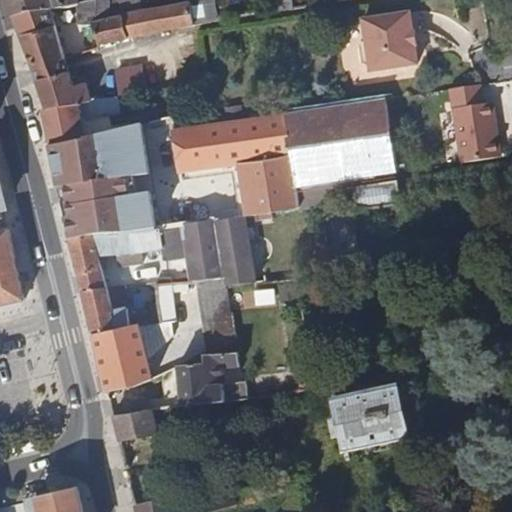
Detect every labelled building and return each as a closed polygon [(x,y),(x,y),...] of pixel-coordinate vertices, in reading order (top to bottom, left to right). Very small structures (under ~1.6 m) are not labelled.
[(78,2),(87,0),(10,0),(16,16),(53,8),(78,2)] [(87,0),(78,2),(79,20),(85,22),(96,22),(107,20),(107,0),(87,0)] [(294,10),(292,0),(266,0),(270,14),(294,10)] [(123,17),(127,40),(195,26),(192,3),(123,17)] [(39,81),(69,72),(65,58),(53,8),(16,16),(35,66),(39,81)] [(355,47),(357,59),(413,50),(412,45),(415,45),(413,29),(410,29),(407,12),(360,19),(363,39),(355,47)] [(99,48),(127,40),(123,17),(107,20),(96,22),(99,48)] [(99,48),(96,22),(85,22),(89,51),(99,48)] [(413,50),(357,59),(357,62),(367,68),(368,70),(415,64),(413,50)] [(127,73),(134,96),(144,95),(141,71),(127,73)] [(69,72),(39,81),(47,111),(77,104),(87,102),(84,87),(73,88),(69,72)] [(118,98),(133,96),(134,96),(127,73),(116,74),(118,98)] [(109,74),(110,99),(112,99),(118,98),(116,74),(109,74)] [(483,104),(480,84),(452,89),(464,163),(501,158),(493,103),(483,104)] [(43,112),(50,145),(85,140),(88,140),(115,134),(110,116),(121,114),(118,98),(110,99),(94,101),(87,102),(77,104),(47,111),(43,112)] [(389,99),(195,130),(185,131),(192,172),(240,166),(245,196),(248,216),(301,208),(299,188),(339,182),(399,173),(389,99)] [(185,131),(195,130),(194,120),(176,122),(178,132),(185,131)] [(134,208),(130,178),(151,175),(144,127),(115,134),(88,140),(85,140),(50,145),(60,187),(67,186),(71,217),(67,218),(73,240),(98,236),(157,229),(154,206),(134,208)] [(403,201),(400,179),(348,187),(352,209),(403,201)] [(342,203),(339,182),(299,188),(301,208),(342,203)] [(219,220),(226,276),(228,275),(228,282),(250,280),(241,217),(219,220)] [(226,276),(219,220),(165,228),(166,248),(188,245),(194,278),(226,276)] [(98,237),(100,258),(118,255),(120,270),(168,263),(166,248),(165,228),(157,229),(98,237)] [(0,304),(24,299),(8,230),(0,232),(0,304)] [(82,277),(105,274),(100,258),(98,237),(73,240),(82,277)] [(86,292),(109,289),(105,274),(82,277),(86,292)] [(205,354),(239,349),(234,308),(231,309),(228,282),(228,275),(226,276),(194,278),(194,281),(205,354)] [(85,292),(95,333),(130,328),(124,286),(109,289),(86,292),(85,292)] [(176,319),(174,294),(160,295),(163,321),(176,319)] [(141,326),(130,328),(95,333),(110,391),(133,387),(154,377),(141,326)] [(316,383),(309,342),(296,344),(302,387),(316,383)] [(194,404),(218,401),(243,398),(241,379),(227,380),(226,366),(240,364),(239,349),(205,354),(206,361),(181,365),(183,393),(158,396),(159,409),(194,404)] [(286,392),(285,381),(266,383),(267,395),(286,392)] [(383,389),(381,382),(357,386),(358,394),(338,398),(346,449),(367,446),(368,453),(393,448),(393,441),(410,438),(401,386),(383,389)] [(424,435),(415,384),(401,386),(410,438),(424,435)] [(218,401),(194,404),(195,415),(218,413),(218,401)] [(160,433),(154,409),(115,414),(122,441),(160,433)] [(285,497),(286,511),(305,511),(303,480),(283,482),(285,497)] [(285,497),(283,482),(270,483),(272,499),(285,497)] [(140,511),(211,511),(238,505),(232,483),(139,506),(140,511)] [(264,498),(262,484),(244,485),(246,503),(264,498)] [(84,511),(79,489),(35,499),(37,511),(84,511)]
